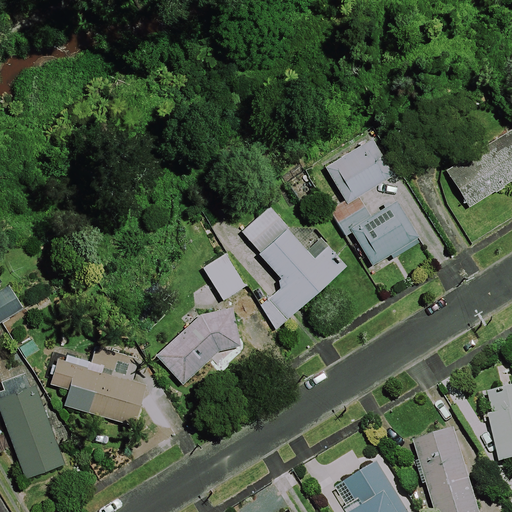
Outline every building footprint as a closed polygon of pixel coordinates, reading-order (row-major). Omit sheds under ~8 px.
[(511,180),(511,127),(442,171),(466,209),(511,180)] [(349,233),(394,205),(381,185),(393,178),(368,138),(321,168),(342,202),(327,212),(343,237),(349,233)] [(394,205),(349,233),(370,267),(387,256),(390,260),(418,243),(394,205)] [(304,252),(265,208),(237,233),(283,285),(256,308),(275,329),(336,275),(326,264),(334,257),(318,240),(304,252)] [(244,288),(224,254),(200,268),(220,302),(244,288)] [(0,327),(19,313),(0,286),(0,327)] [(232,347),(209,313),(154,351),(176,384),(232,347)] [(142,390),(82,369),(70,365),(68,372),(58,369),(52,386),(63,390),(58,404),(69,408),(130,428),(142,390)] [(0,399),(0,415),(23,479),(44,471),(51,491),(74,483),(39,386),(0,399)] [(511,387),(483,393),(498,464),(511,461),(511,387)] [(476,511),(451,432),(410,445),(432,511),(476,511)] [(403,511),(376,464),(326,492),(337,511),(403,511)]
